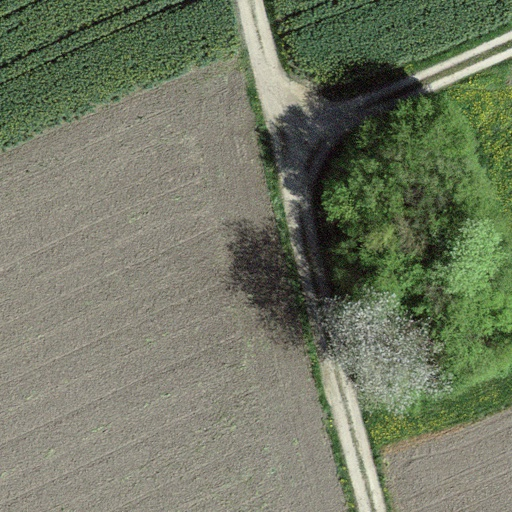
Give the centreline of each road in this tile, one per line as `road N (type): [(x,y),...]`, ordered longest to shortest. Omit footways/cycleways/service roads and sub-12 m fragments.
road 1 (track): [(248,0),(371,511)]
road 2 (track): [(285,152),(511,47)]
